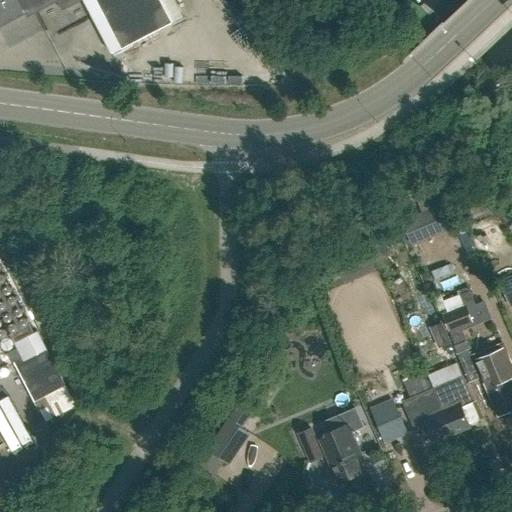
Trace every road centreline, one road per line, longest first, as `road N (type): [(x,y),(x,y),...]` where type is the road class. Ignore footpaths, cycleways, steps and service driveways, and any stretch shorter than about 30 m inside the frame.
road 1 (unclassified): [(106,511),(221,324),(229,133)]
road 2 (tertiary): [(229,133),(296,132),(382,96),(494,0)]
road 3 (tertiary): [(0,105),(229,133)]
